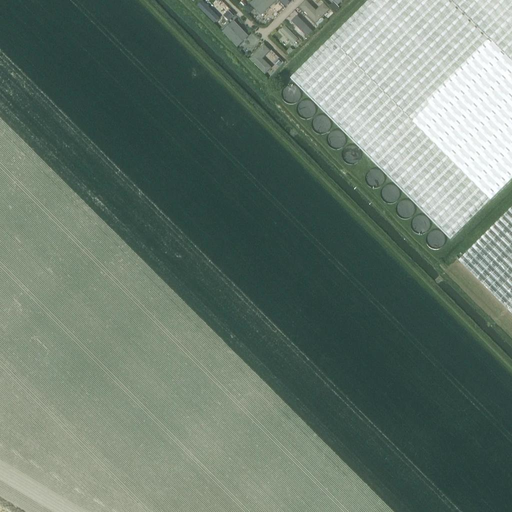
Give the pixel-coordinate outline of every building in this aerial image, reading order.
[(255,0),(250,5),(261,16),(276,1),(274,0),(255,0)] [(320,49),(290,80),(451,239),(511,178),(511,65),(449,0),(368,0),(341,28),(320,49)] [(315,10),(306,0),(305,0),(299,7),(315,24),(329,9),(322,3),(315,10)] [(511,0),(449,0),(511,65),(511,0)] [(197,6),(214,24),(219,19),(202,1),(197,6)] [(291,22),(307,38),(313,32),(296,16),(291,22)] [(234,22),(222,32),(237,48),(248,37),(234,22)] [(280,31),(294,45),(298,40),(284,27),(280,31)] [(269,52),(262,45),(248,59),(263,76),(271,68),(262,59),(269,52)] [(511,207),(458,261),(511,315),(511,207)]
